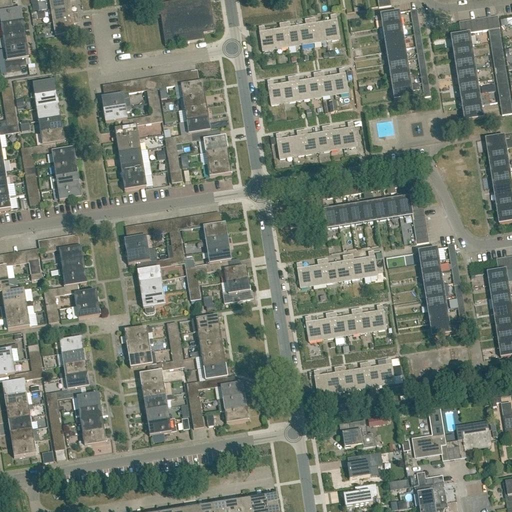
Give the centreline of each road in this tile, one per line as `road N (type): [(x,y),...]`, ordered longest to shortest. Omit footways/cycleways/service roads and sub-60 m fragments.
road 1 (residential): [(259,189),(426,167),(464,240),(511,241)]
road 2 (residential): [(31,476),(299,433)]
road 3 (residential): [(0,231),(259,189)]
road 4 (unclassified): [(299,433),(259,189)]
road 5 (residential): [(238,48),(110,69),(100,10)]
road 6 (residential): [(95,511),(272,484)]
road 7 (unclassified): [(259,189),(238,48)]
